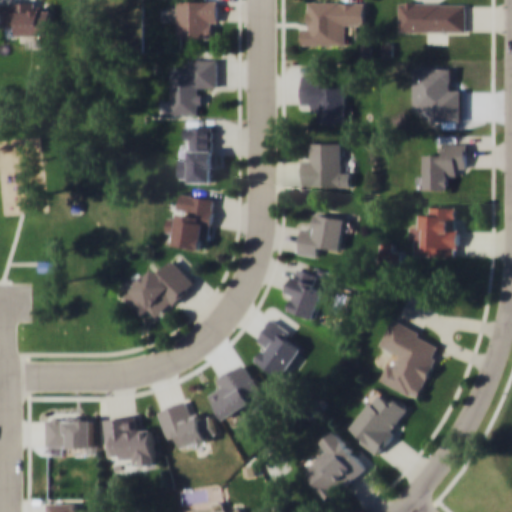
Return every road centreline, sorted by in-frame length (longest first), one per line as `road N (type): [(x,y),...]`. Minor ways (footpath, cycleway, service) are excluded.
road 1 (residential): [(14,380),(122,376),(202,352),(252,288),(268,172),(268,0)]
road 2 (residential): [(424,511),(411,501),(485,400),(511,319)]
road 3 (residential): [(12,511),(14,380)]
